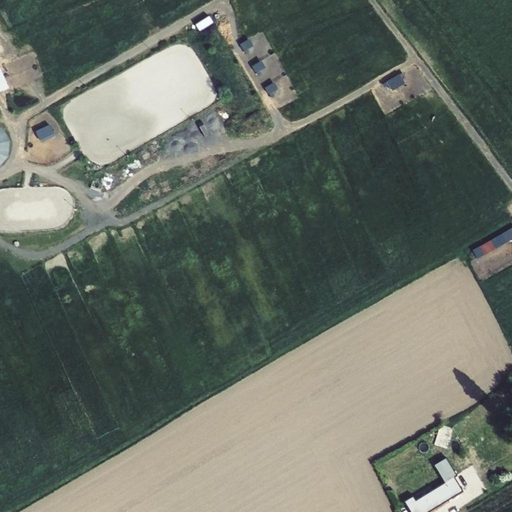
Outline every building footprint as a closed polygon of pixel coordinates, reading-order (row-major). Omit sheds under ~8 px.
[(254,47),(250,40),(240,45),(244,52),(247,56),(250,54),(248,50),(254,47)] [(262,62),(252,67),(256,74),(257,74),(259,77),(262,76),(260,72),(266,69),(262,62)] [(0,93),(9,89),(0,68),(0,93)] [(399,75),(386,83),(388,86),(392,92),(405,84),(402,79),(400,75),(399,75)] [(278,90),(274,83),(265,88),(269,96),(270,95),(272,99),(275,97),(273,93),(278,90)] [(0,167),(8,158),(9,141),(2,128),(0,126),(0,167)] [(50,126),(36,133),(40,142),(41,142),(54,135),(55,135),(50,126)] [(54,135),(41,142),(42,144),(55,137),(54,135)] [(440,504),(444,502),(462,491),(453,475),(432,488),(431,488),(440,504)] [(427,511),(440,504),(431,488),(417,497),(414,493),(403,500),(410,511),(427,511)]
